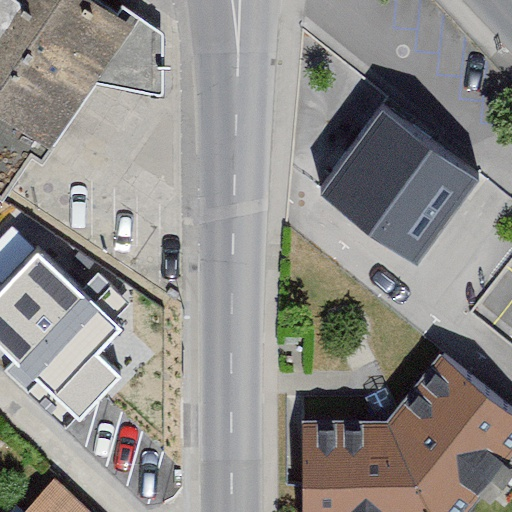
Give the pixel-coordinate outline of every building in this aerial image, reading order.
[(0,0),(0,207),(3,210),(34,165),(44,172),(97,93),(168,108),(167,47),(123,17),(116,28),(75,0),(0,0)] [(456,172),(358,93),(291,177),(389,255),(456,172)] [(19,208),(0,228),(0,358),(4,362),(88,272),(19,208)] [(390,429),(302,430),(303,511),(478,511),(486,503),(493,508),(511,484),(511,477),(508,474),(511,469),(511,418),(443,363),(390,429)] [(72,511),(52,494),(34,511),(72,511)]
